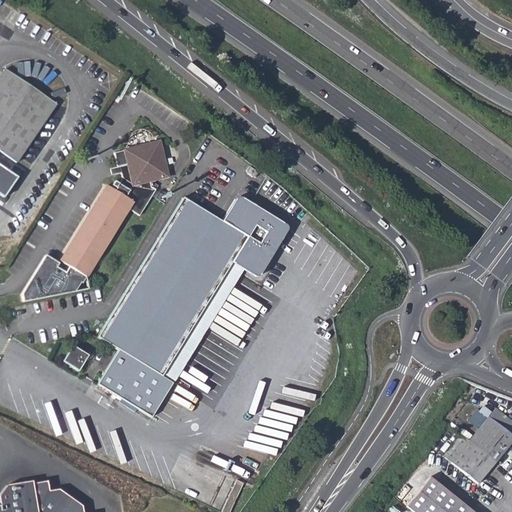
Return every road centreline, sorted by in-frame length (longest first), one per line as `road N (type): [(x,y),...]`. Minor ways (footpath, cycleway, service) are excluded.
road 1 (trunk): [(105,0),(402,246),(415,269),(417,301)]
road 2 (trunk): [(195,0),(511,225)]
road 3 (trunk): [(511,169),(275,0)]
road 4 (secondary): [(424,357),(324,511)]
road 5 (trunk): [(511,108),(368,0)]
